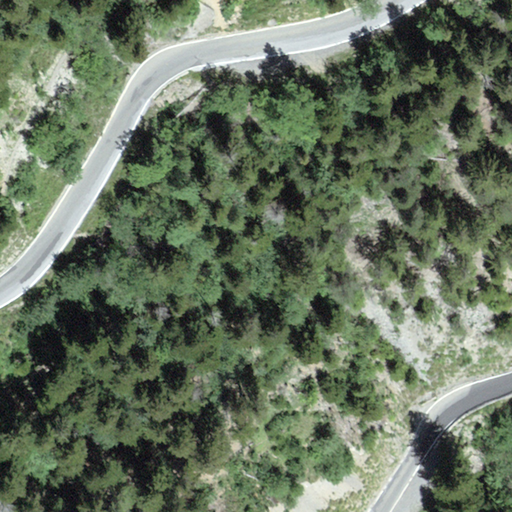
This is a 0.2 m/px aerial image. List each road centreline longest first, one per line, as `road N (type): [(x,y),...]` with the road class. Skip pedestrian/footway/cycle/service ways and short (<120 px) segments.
road 1 (unclassified): [(396,0),(324,30),(193,52),(157,69),(53,236),(0,289)]
road 2 (unclassified): [(379,511),(446,408),(511,377)]
